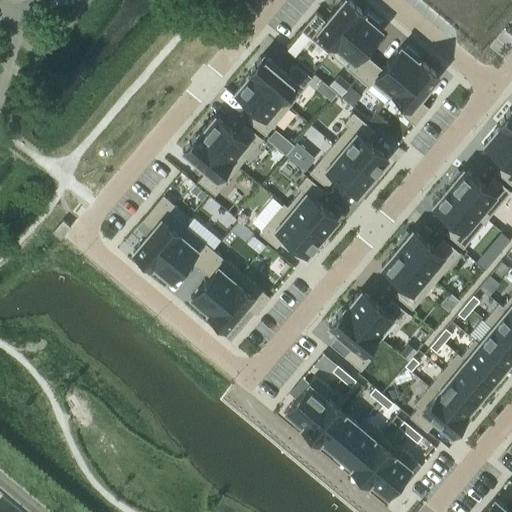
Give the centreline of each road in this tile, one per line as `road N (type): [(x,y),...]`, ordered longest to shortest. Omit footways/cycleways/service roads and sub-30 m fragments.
road 1 (residential): [(273,0),(97,208),(83,241),(249,378)]
road 2 (residential): [(249,378),(494,86)]
road 3 (residential): [(377,511),(236,393),(249,378)]
road 4 (residential): [(494,86),(389,0)]
road 5 (residential): [(511,412),(427,511)]
